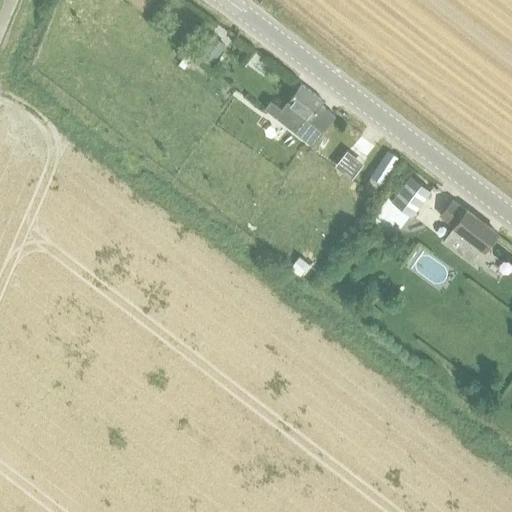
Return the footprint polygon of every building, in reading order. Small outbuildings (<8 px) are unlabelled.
[(212,37),(198,57),(211,67),(225,47),(212,37)] [(267,79),(276,63),(255,50),(245,65),(267,79)] [(177,65),(183,70),(191,60),(185,55),(177,65)] [(319,106),(322,101),(300,84),(287,100),(295,107),(288,115),(297,122),(304,114),(309,118),(312,114),(317,118),(324,110),(319,106)] [(351,145),(366,159),(380,143),(364,130),(351,145)] [(382,184),(399,158),(388,150),(371,176),(378,181),(382,184)] [(346,173),(355,176),(361,158),(352,155),(346,173)] [(371,176),(366,184),(373,188),(378,181),(371,176)] [(412,178),(400,192),(421,207),(432,192),(412,178)] [(374,214),(396,232),(413,212),(392,193),(374,214)] [(498,234),(467,210),(454,200),(441,216),(455,227),(444,241),(475,264),(498,234)]
